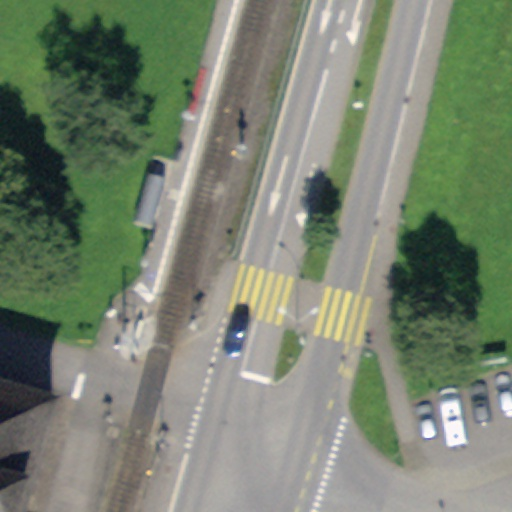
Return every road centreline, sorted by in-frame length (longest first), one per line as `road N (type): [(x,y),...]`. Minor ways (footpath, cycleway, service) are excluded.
road 1 (secondary): [(285,511),(414,0)]
road 2 (secondary): [(331,0),(219,401)]
road 3 (secondary): [(219,401),(281,511)]
